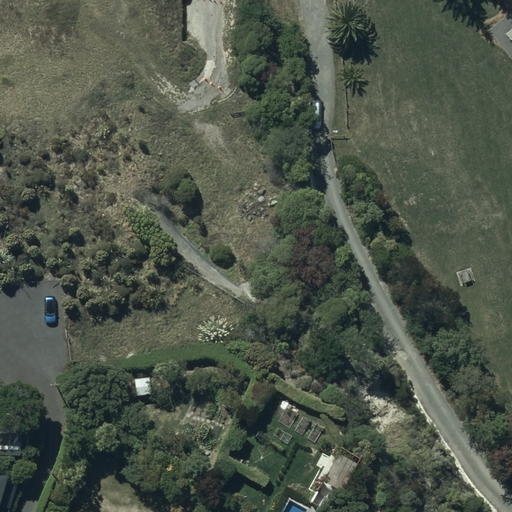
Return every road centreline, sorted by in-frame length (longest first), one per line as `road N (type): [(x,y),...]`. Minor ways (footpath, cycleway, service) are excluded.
road 1 (track): [(312,0),(321,169),(336,218),(461,449),(511,509)]
road 2 (track): [(230,0),(220,69),(201,101),(175,109),(140,93)]
